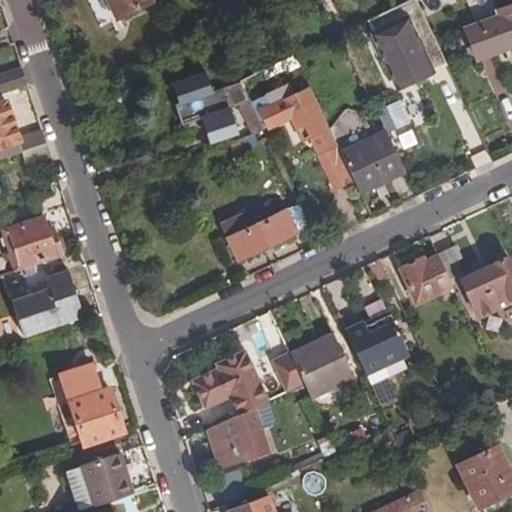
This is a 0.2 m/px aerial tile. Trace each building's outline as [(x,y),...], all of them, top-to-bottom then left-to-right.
[(107,0),(116,19),(153,2),(151,0),(107,0)] [(415,0),(411,0),(366,21),(397,87),(446,64),(415,0)] [(511,4),(498,10),(500,15),(503,21),(483,29),(480,22),(467,28),(477,55),(511,42),(511,41),(511,4)] [(483,29),(503,21),(500,15),(480,22),(483,29)] [(300,66),(294,55),(284,60),(287,66),(289,71),(291,70),(300,66)] [(243,87),(287,66),(284,60),(240,81),(243,87)] [(0,93),(26,85),(21,70),(0,76),(0,93)] [(211,141),(237,133),(220,79),(194,88),(203,115),(211,141)] [(243,87),(240,81),(229,86),(252,133),(263,130),(243,87)] [(340,152),(310,88),(294,96),(288,85),(255,100),(268,127),(291,116),(297,128),(305,124),(310,136),(336,189),(354,181),(340,152)] [(18,139),(3,94),(0,94),(0,157),(46,143),(42,132),(18,139)] [(387,134),(408,124),(397,101),(376,111),(386,131),(387,134)] [(305,124),(297,128),(302,140),(310,136),(305,124)] [(386,131),(340,152),(354,181),(360,194),(405,173),(387,134),(386,131)] [(242,150),(258,144),(254,134),(239,140),(242,150)] [(239,140),(229,143),(234,157),(244,154),(242,150),(239,140)] [(309,227),(299,205),(253,227),(247,212),(220,225),(237,261),(309,227)] [(15,269),(61,254),(61,253),(62,253),(64,249),(62,238),(58,237),(55,238),(53,228),(47,231),(42,218),(2,230),(15,269)] [(452,247),(437,254),(438,256),(449,280),(464,273),(452,247)] [(400,269),(416,303),(452,286),(449,280),(438,256),(424,262),(422,258),(400,269)] [(461,281),(479,319),(511,304),(509,300),(511,298),(511,266),(509,259),(461,281)] [(61,325),(82,318),(67,271),(46,278),(50,290),(57,312),(61,325)] [(57,312),(50,290),(35,294),(43,317),(57,312)] [(389,310),(364,322),(369,334),(394,322),(389,310)] [(345,331),(366,375),(370,383),(403,368),(399,359),(409,354),(394,322),(369,334),(364,322),(345,331)] [(354,379),(333,333),(290,354),(304,383),(311,399),(354,379)] [(230,397),(239,415),(254,407),(261,404),(237,354),(208,368),(209,372),(212,377),(199,384),(210,406),(230,397)] [(304,383),(290,354),(272,363),(286,392),(304,383)] [(83,446),(124,433),(110,389),(100,392),(91,365),(61,375),(83,446)] [(212,377),(209,372),(191,381),(204,409),(210,406),(199,384),(212,377)] [(510,397),(504,384),(450,410),(455,422),(510,397)] [(208,429),(219,466),(268,450),(254,407),(239,415),(208,429)] [(406,433),(400,420),(391,424),(397,438),(406,433)] [(364,428),(350,435),(353,443),(368,436),(364,428)] [(335,452),(328,437),(318,442),(324,456),(335,452)] [(478,509),(511,492),(511,474),(498,446),(457,465),(478,509)] [(125,452),(121,453),(128,477),(133,476),(125,452)] [(94,507),(138,492),(133,476),(128,477),(121,453),(81,466),(94,507)] [(308,493),(324,486),(318,470),(301,477),(308,493)] [(221,506),(245,494),(239,477),(213,486),(221,506)] [(370,511),(424,511),(430,510),(420,488),(370,511)] [(274,511),(268,495),(227,511),(274,511)]
